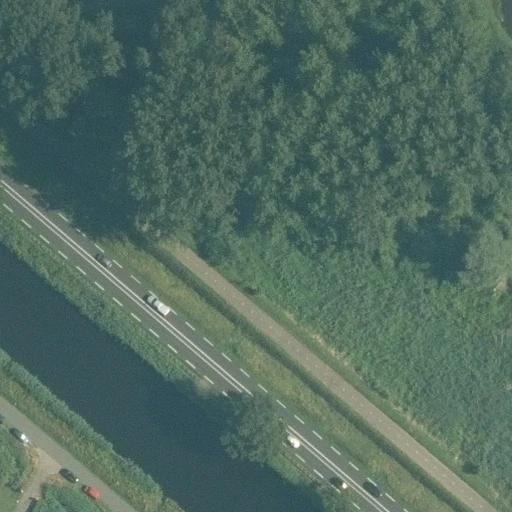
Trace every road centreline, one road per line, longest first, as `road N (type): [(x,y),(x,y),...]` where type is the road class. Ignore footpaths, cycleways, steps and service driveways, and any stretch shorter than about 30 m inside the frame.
road 1 (unclassified): [(482,511),(0,94)]
road 2 (primary): [(375,511),(0,189)]
road 3 (unclassified): [(117,511),(0,409)]
